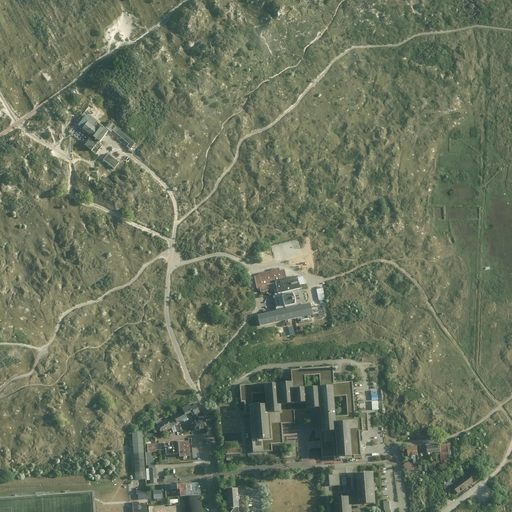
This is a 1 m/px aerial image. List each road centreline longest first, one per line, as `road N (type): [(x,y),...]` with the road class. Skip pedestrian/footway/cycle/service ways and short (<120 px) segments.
road 1 (unknown): [(29,381),(50,384),(66,357),(138,320),(149,293),(142,281),(203,211),(235,228),(308,231),(326,239),(337,259),(368,264)]
road 2 (track): [(168,266),(214,255),(253,269),(283,264),(316,280),(390,264),(417,289),(511,423)]
road 3 (unknown): [(385,263),(440,262),(460,253),(482,256),(511,279)]
road 4 (unknown): [(48,342),(89,339),(125,352),(178,355)]
